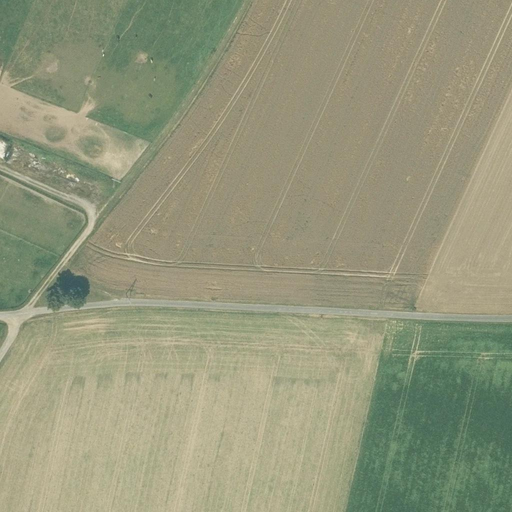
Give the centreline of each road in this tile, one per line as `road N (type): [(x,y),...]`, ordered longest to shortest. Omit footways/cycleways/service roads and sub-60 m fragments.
road 1 (unclassified): [(0,316),(129,302),(511,318)]
road 2 (track): [(0,356),(34,299),(157,146),(249,0)]
